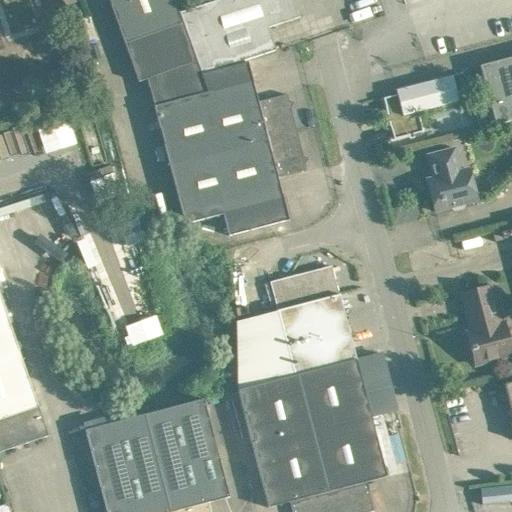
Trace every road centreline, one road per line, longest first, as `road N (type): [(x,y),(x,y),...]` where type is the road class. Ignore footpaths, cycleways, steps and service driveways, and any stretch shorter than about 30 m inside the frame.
road 1 (unclassified): [(373,226),(441,511)]
road 2 (unknown): [(104,0),(166,222)]
road 3 (unclassified): [(324,44),(373,226)]
road 4 (unclassified): [(251,257),(373,226)]
